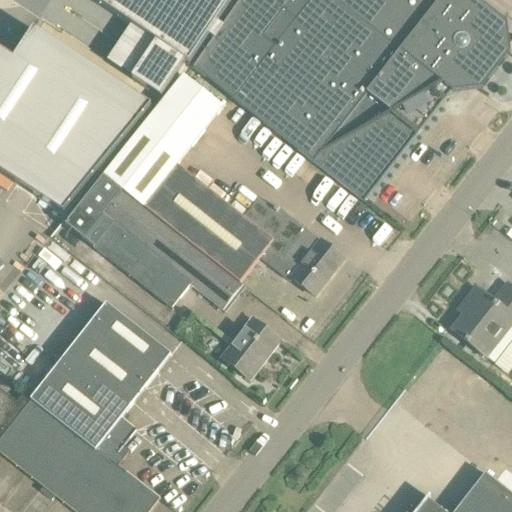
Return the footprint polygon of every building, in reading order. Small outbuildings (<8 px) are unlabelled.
[(235,0),(89,0),(157,44),(132,80),(161,100),(186,63),(191,66),(235,0)] [(242,0),(194,70),(365,205),(452,94),(483,92),(511,54),(506,24),(510,20),(509,19),(506,24),(475,0),(242,0)] [(0,174),(64,217),(153,109),(34,31),(14,62),(6,56),(0,65),(0,174)] [(283,261),(307,231),(277,208),(275,211),(260,199),(244,219),(178,167),(224,109),(184,78),(105,179),(241,286),(269,250),(283,261)] [(241,286),(105,179),(66,227),(173,311),(191,287),(224,313),(244,288),(241,286)] [(345,262),(329,249),(307,231),(283,261),(298,273),(292,280),(316,299),(345,262)] [(471,308),(452,332),(480,354),(510,316),(511,317),(511,288),(509,285),(495,303),(477,290),(466,304),(471,308)] [(106,306),(35,398),(51,411),(48,414),(57,421),(60,417),(100,448),(97,452),(112,464),(137,432),(122,420),(171,357),(106,306)] [(281,343),(253,321),(223,360),(251,382),(281,343)] [(0,442),(32,401),(25,395),(18,405),(0,390),(0,442)] [(48,414),(51,411),(35,398),(32,401),(0,443),(0,453),(45,489),(42,493),(53,502),(57,498),(74,511),(150,511),(160,501),(112,464),(97,452),(100,448),(60,417),(57,421),(48,414)] [(441,511),(424,498),(412,511),(511,511),(511,496),(508,493),(494,511),(441,511)]
